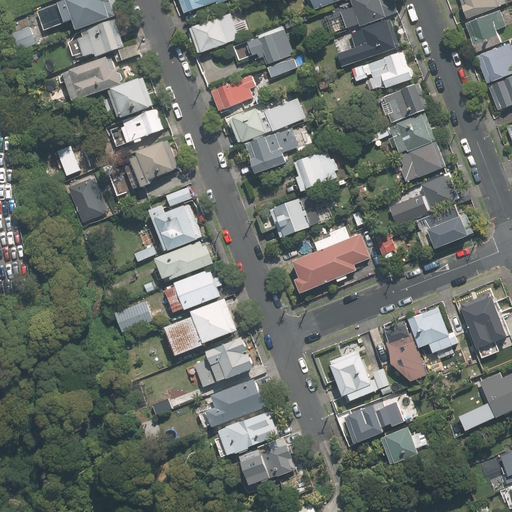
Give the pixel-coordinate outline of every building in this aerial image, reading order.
[(112,0),(63,0),(60,2),(68,22),(75,20),(79,29),(112,16),(107,3),(113,0),(112,0)] [(181,0),(186,13),(217,2),(218,4),(229,0),(181,0)] [(339,0),(312,0),(315,9),(339,0)] [(400,13),(394,0),(351,0),(354,7),(326,17),(332,33),(361,23),(362,26),(400,13)] [(465,0),(467,3),(464,5),(469,18),(507,3),(505,0),(465,0)] [(46,7),(37,11),(46,31),(55,27),(57,27),(48,6),(46,7)] [(502,11),(471,21),(472,24),(469,25),(478,51),(504,42),(499,29),(507,26),(502,11)] [(234,13),(192,28),(201,54),(243,40),(234,13)] [(98,57),(126,47),(116,19),(84,30),(86,36),(75,40),(82,59),(97,53),(98,57)] [(399,47),(390,20),(351,33),(356,49),(338,55),(342,66),(399,47)] [(302,66),(284,25),(259,35),(260,37),(236,47),(242,61),(255,56),(257,60),(267,56),(270,63),(267,65),(272,78),(302,66)] [(29,26),(11,34),(19,52),(37,45),(29,26)] [(511,44),(478,57),(490,84),(511,74),(511,39),(510,41),(511,44)] [(415,79),(404,51),(354,70),(359,82),(369,78),(374,90),(386,85),(388,89),(415,79)] [(111,66),(108,57),(76,68),(78,73),(68,77),(77,102),(112,89),(120,86),(119,83),(126,81),(122,71),(118,72),(115,64),(111,66)] [(253,75),(214,90),(222,111),(255,98),(251,89),(257,87),(253,75)] [(511,77),(490,85),(500,110),(511,105),(511,77)] [(145,79),(145,78),(112,90),(113,91),(124,120),(121,121),(128,143),(163,130),(159,116),(145,79)] [(429,107),(418,83),(381,99),(391,123),(429,107)] [(267,134),(257,109),(233,118),(242,143),(267,134)] [(437,140),(425,113),(422,114),(392,127),(396,137),(392,139),(395,147),(398,146),(401,153),(409,149),(410,151),(434,141),(437,140)] [(392,136),(388,126),(370,134),(374,143),(392,136)] [(301,146),(294,128),(278,135),(277,133),(249,145),(260,174),(289,162),(285,153),(301,146)] [(170,140),(140,152),(142,156),(134,159),(146,188),(155,184),(153,180),(181,168),(170,140)] [(438,142),(401,157),(405,166),(404,171),(409,183),(448,167),(438,142)] [(332,161),(328,151),(298,163),(303,176),(299,178),(305,193),(340,179),(337,172),(340,170),(336,159),(332,161)] [(459,194),(451,174),(424,185),(426,190),(410,196),(413,204),(417,203),(419,208),(431,203),(434,210),(455,202),(456,205),(471,199),(468,191),(459,194)] [(358,188),(362,198),(369,196),(364,185),(358,188)] [(190,189),(170,197),(174,206),(193,198),(190,189)] [(272,211),(283,238),(322,222),(311,196),(272,211)] [(436,242),(439,248),(477,233),(469,214),(463,216),(458,204),(426,217),(429,226),(420,229),(426,245),(436,242)] [(153,210),(170,251),(205,237),(192,205),(169,213),(166,205),(153,210)] [(366,224),(361,212),(355,215),(360,226),(366,224)] [(377,236),(385,234),(381,223),(373,226),(377,236)] [(350,239),(345,227),(329,233),(331,237),(316,243),(320,251),(294,262),(302,279),(298,281),(303,294),(358,272),(356,266),(372,259),(362,235),(350,239)] [(401,229),(378,238),(384,255),(399,250),(395,237),(403,235),(401,229)] [(160,260),(169,284),(217,265),(207,241),(160,260)] [(301,246),(281,254),(285,262),(304,254),(301,246)] [(141,253),(144,261),(159,255),(155,247),(141,253)] [(216,279),(212,270),(178,283),(180,287),(169,292),(177,313),(188,308),(189,310),(223,297),(219,287),(224,285),(221,277),(216,279)] [(503,282),(496,284),(501,296),(508,294),(503,282)] [(465,309),(450,315),(466,356),(481,350),(480,348),(510,337),(503,321),(505,320),(496,297),(494,298),(491,292),(462,303),(465,309)] [(180,356),(210,345),(209,343),(238,332),(226,301),(195,313),(197,317),(169,328),(180,356)] [(148,302),(118,314),(126,333),(156,322),(148,302)] [(451,334),(441,308),(411,320),(422,349),(432,345),(436,353),(438,353),(440,359),(454,354),(451,347),(459,344),(454,333),(451,334)] [(418,351),(406,321),(385,330),(396,360),(418,351)] [(245,357),(244,354),(250,351),(246,339),(210,352),(213,358),(197,364),(206,388),(222,382),(258,368),(252,354),(245,357)] [(371,381),(359,351),(331,362),(345,398),(350,395),(353,402),(375,393),(375,392),(400,382),(392,363),(382,367),(383,369),(373,373),(375,379),(371,381)] [(511,412),(511,374),(504,378),(502,373),(483,381),(495,409),(482,414),(485,423),(499,417),(499,418),(511,412)] [(209,411),(216,428),(268,408),(257,379),(214,395),(219,408),(209,411)] [(383,400),(344,416),(355,443),(385,431),(383,426),(392,423),(393,425),(404,421),(396,401),(386,405),(383,400)] [(458,406),(449,409),(454,424),(463,420),(458,406)] [(271,412),(222,431),(231,456),(281,437),(271,412)] [(156,418),(143,422),(154,454),(167,450),(156,418)] [(412,433),(409,427),(382,437),(392,465),(420,454),(417,448),(429,443),(423,429),(412,433)] [(261,450),(241,457),(253,486),(271,479),(272,481),(298,471),(286,439),(269,445),(272,453),(263,456),(261,450)] [(478,501),(482,511),(490,511),(491,511),(485,498),(478,501)]
